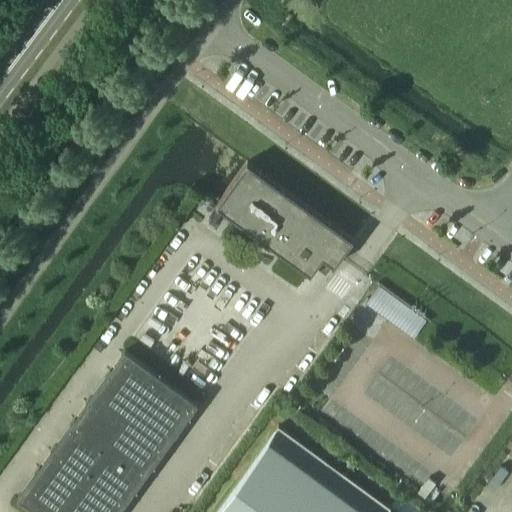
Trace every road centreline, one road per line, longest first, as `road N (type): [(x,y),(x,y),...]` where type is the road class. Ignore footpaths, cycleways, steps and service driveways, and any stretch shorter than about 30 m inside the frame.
road 1 (unclassified): [(0,319),(211,29)]
road 2 (unclassified): [(485,229),(211,29)]
